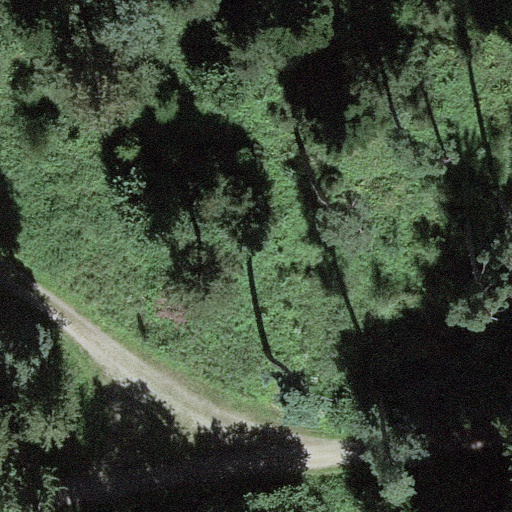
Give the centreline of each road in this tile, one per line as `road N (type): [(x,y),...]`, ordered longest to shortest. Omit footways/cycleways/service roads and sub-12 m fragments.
road 1 (track): [(0,501),(262,461),(511,435)]
road 2 (track): [(262,461),(115,343),(0,267)]
